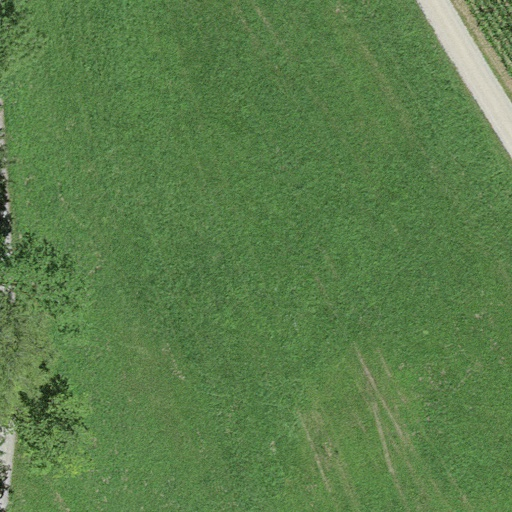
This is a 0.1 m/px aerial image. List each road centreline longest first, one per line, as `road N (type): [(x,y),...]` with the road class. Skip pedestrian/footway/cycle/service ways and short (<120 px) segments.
road 1 (track): [(0,511),(20,385),(9,317),(0,0)]
road 2 (track): [(442,0),(511,120)]
